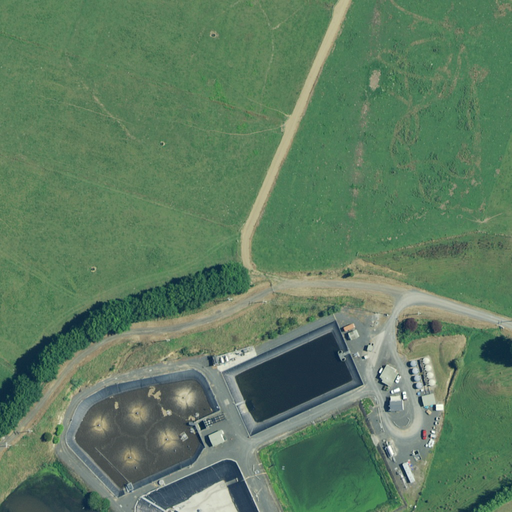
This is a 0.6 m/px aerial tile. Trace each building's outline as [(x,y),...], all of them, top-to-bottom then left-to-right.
[(383,68),(370,67),(368,89),(380,90),(383,68)] [(343,327),(345,331),(356,327),(354,323),(343,327)] [(348,333),(351,341),(360,337),(357,329),(348,333)] [(401,372),(389,365),(381,378),(385,380),(383,382),(392,387),(401,372)] [(436,404),(434,394),(423,397),(426,406),(436,404)] [(402,401),(402,396),(392,397),(392,412),(404,411),(404,401),(402,401)] [(226,442),(221,431),(210,436),(215,447),(226,442)]
